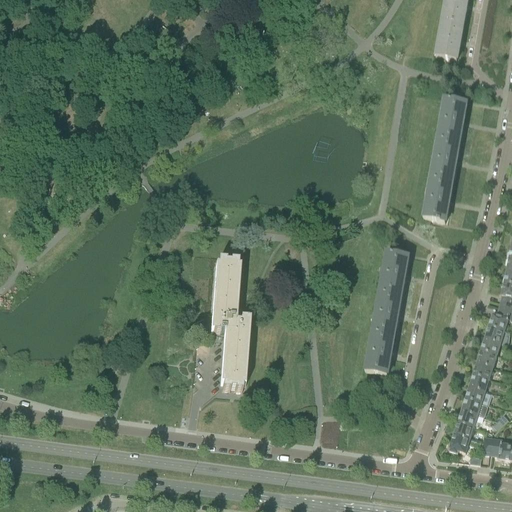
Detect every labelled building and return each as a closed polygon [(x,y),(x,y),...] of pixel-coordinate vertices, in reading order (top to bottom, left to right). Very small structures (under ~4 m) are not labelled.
[(446,0),(443,23),(463,27),(467,0),(446,0)] [(463,27),(443,23),(436,60),(456,64),(463,27)] [(445,102),(438,142),(459,146),(466,106),(445,102)] [(438,142),(431,182),(452,186),(459,146),(438,142)] [(452,186),(431,182),(424,221),(438,223),(437,225),(445,226),(452,186)] [(379,294),(401,298),(408,259),(387,255),(384,275),(383,275),(384,275),(380,294),(379,294)] [(226,333),(222,388),(221,394),(229,395),(230,389),(234,390),(233,395),(241,395),(242,390),(247,323),(240,322),(239,326),(233,326),(233,323),(235,323),(236,313),(234,312),(238,265),(230,264),(229,269),(225,269),(225,264),(218,263),(212,336),(219,337),(219,333),(226,333)] [(502,298),(500,307),(510,309),(511,309),(511,287),(504,286),(504,287),(502,292),(503,292),(502,298)] [(372,334),(394,338),(401,298),(379,294),(379,295),(380,295),(377,314),(376,314),(376,315),(377,315),(373,334),(372,334)] [(489,329),(506,335),(508,328),(507,327),(508,323),(511,324),(511,312),(499,309),(499,311),(497,318),(492,317),(491,322),(490,323),(489,328),(489,329)] [(485,340),(485,341),(501,347),(505,348),(505,346),(508,346),(509,336),(506,335),(504,334),(489,329),(488,330),(486,336),(485,340)] [(394,338),(372,334),(373,334),(370,353),(369,353),(369,354),(370,354),(366,373),(365,373),(365,374),(387,378),(394,338)] [(482,346),(480,353),(497,359),(501,347),(485,341),(483,346),(482,346)] [(479,361),(477,365),(493,371),(497,359),(480,353),(477,360),(479,361)] [(474,376),(473,377),(491,383),(493,376),(492,375),(493,371),(477,365),(475,371),(475,370),(473,376),(474,376)] [(471,384),(469,390),(486,395),(487,390),(488,390),(491,383),(473,377),(473,378),(471,384)] [(467,394),(465,401),(482,406),(488,408),(488,407),(491,397),(485,396),(486,395),(469,390),(468,394),(467,394)] [(463,409),(462,413),(478,418),(478,419),(483,421),(484,420),(488,410),(487,410),(487,409),(482,407),(482,406),(465,401),(462,408),(463,409)] [(460,418),(458,424),(458,425),(475,431),(476,429),(478,424),(482,425),(483,421),(478,419),(478,418),(462,413),(460,418)] [(504,418),(498,423),(502,427),(507,422),(504,418)] [(498,423),(493,429),(497,433),(502,428),(502,427),(498,423)] [(456,432),(454,437),(470,442),(471,438),(473,438),(475,431),(458,425),(458,426),(457,426),(455,432),(456,432)] [(484,447),(470,442),(454,437),(450,451),(449,454),(458,457),(459,454),(466,456),(468,448),(483,452),(484,447)] [(510,464),(511,464),(511,461),(511,448),(501,447),(502,443),(494,442),(492,458),(496,459),(496,460),(497,460),(497,461),(498,461),(499,461),(498,462),(505,463),(510,464)] [(484,447),(483,452),(482,457),(490,458),(491,446),(484,445),(484,447)]
